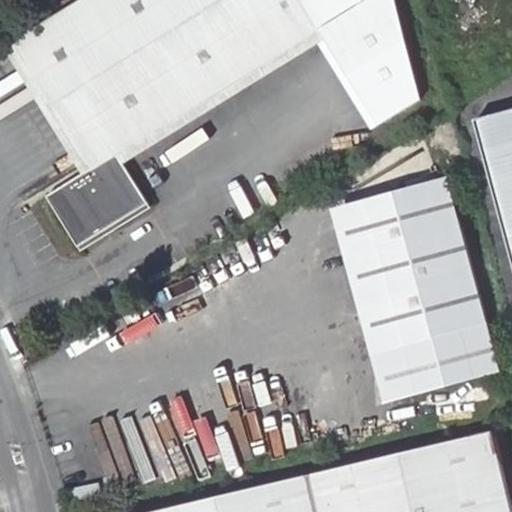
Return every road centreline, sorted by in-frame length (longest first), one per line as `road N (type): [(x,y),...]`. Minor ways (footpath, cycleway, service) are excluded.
road 1 (unknown): [(18,418),(67,380),(172,381),(245,344),(284,307),(313,224)]
road 2 (unknown): [(0,297),(317,137)]
road 3 (unclassified): [(45,511),(0,366)]
